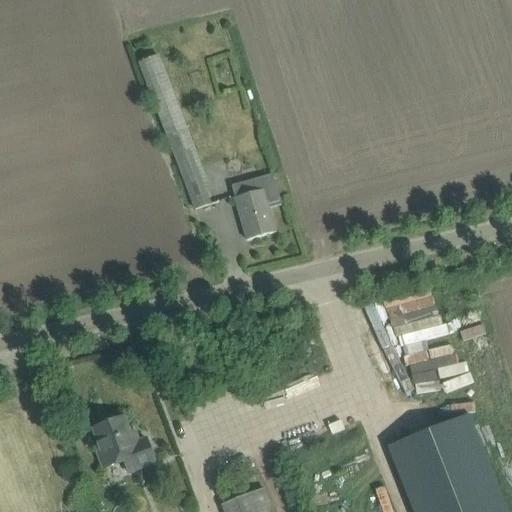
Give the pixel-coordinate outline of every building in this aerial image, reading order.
[(139,64),(195,211),(213,204),(159,56),(139,64)] [(232,187),(242,222),(247,241),(276,233),(269,210),(282,206),(273,175),(232,187)] [(388,321),(408,321),(408,302),(388,302),(388,321)] [(397,384),(424,374),(408,330),(381,340),(397,384)] [(495,511),(458,415),(376,447),(401,511),(495,511)] [(124,462),(128,473),(156,463),(146,439),(134,444),(124,417),(93,429),(102,451),(98,453),(104,469),(124,462)] [(272,511),(264,491),(223,506),(225,511),(272,511)]
